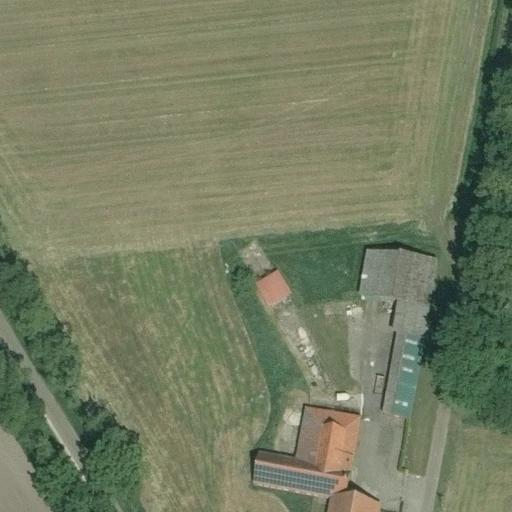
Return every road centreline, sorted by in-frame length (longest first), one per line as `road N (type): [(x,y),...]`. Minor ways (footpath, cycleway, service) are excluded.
road 1 (unclassified): [(419,511),(511,9)]
road 2 (unclassified): [(0,330),(111,511)]
